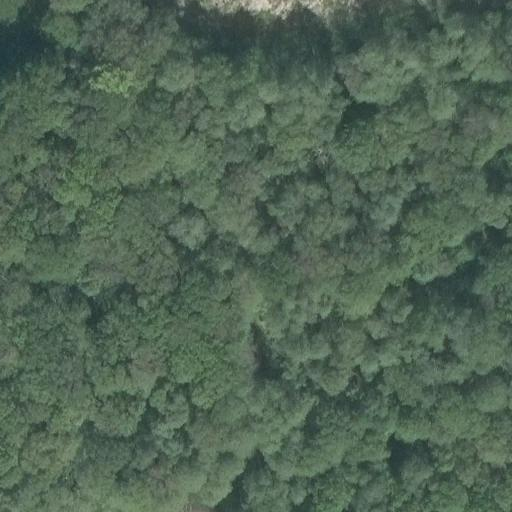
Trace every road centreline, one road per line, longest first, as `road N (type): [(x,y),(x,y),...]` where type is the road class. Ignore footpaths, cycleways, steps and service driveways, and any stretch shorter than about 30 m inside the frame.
road 1 (track): [(230,296),(197,229),(83,54),(38,0)]
road 2 (unknown): [(230,296),(407,228),(511,205)]
road 3 (track): [(249,511),(230,296)]
